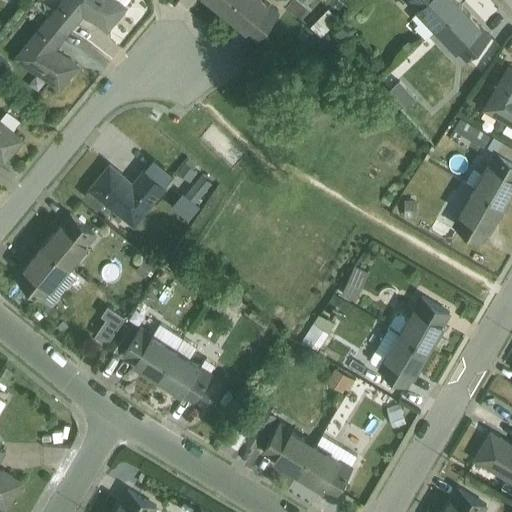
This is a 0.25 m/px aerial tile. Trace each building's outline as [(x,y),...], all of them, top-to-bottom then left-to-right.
[(128,5),(121,0),(55,0),(48,9),(69,27),(83,10),(108,30),(128,5)] [(211,0),(225,11),(233,0),(211,0)] [(259,39),(283,9),(272,0),(233,0),(225,11),(259,39)] [(309,23),(326,9),(318,0),(300,0),(294,6),(309,23)] [(413,0),(439,26),(464,1),(463,0),(413,0)] [(469,57),(494,32),(464,1),(439,26),(469,57)] [(324,8),(312,28),(322,35),(335,14),(324,8)] [(69,27),(48,9),(14,51),(59,87),(80,61),(57,42),(69,27)] [(11,57),(0,47),(0,64),(2,67),(11,57)] [(511,62),(509,61),(484,105),(511,120),(511,62)] [(388,91),(405,111),(417,101),(400,81),(388,91)] [(461,114),(455,125),(485,142),(491,131),(461,114)] [(25,139),(0,118),(0,158),(5,163),(25,139)] [(465,177),(477,184),(506,200),(511,190),(511,154),(490,142),(482,155),(479,153),(465,177)] [(109,161),(88,187),(135,224),(166,184),(145,167),(135,181),(109,161)] [(186,193),(200,205),(216,185),(203,173),(186,193)] [(477,184),(456,221),(485,238),(506,200),(477,184)] [(406,214),(418,214),(418,196),(406,197),(406,214)] [(99,232),(72,209),(44,242),(71,265),(99,232)] [(71,265),(44,242),(16,276),(43,299),(71,265)] [(171,264),(185,273),(193,262),(178,253),(171,264)] [(342,290),(356,297),(369,267),(355,261),(342,290)] [(422,290),(401,327),(431,345),(453,308),(422,290)] [(226,303),(236,310),(244,298),(235,291),(226,303)] [(314,322),(303,340),(319,350),(330,332),(314,322)] [(179,346),(143,323),(124,352),(160,375),(179,346)] [(401,327),(379,365),(410,383),(431,345),(401,327)] [(215,369),(179,346),(160,375),(197,398),(215,369)] [(335,366),(326,384),(348,395),(357,378),(335,366)] [(212,375),(201,409),(217,413),(227,380),(212,375)] [(238,408),(228,439),(243,443),(252,413),(238,408)] [(300,470),(319,440),(282,417),(263,447),(300,470)] [(511,439),(491,427),(474,455),(511,476),(511,439)] [(337,493),(356,463),(319,440),(300,470),(337,493)] [(0,448),(0,505),(6,509),(22,483),(4,472),(0,470),(0,460),(6,451),(0,448)] [(481,511),(489,500),(459,483),(442,511),(481,511)] [(115,511),(153,511),(156,507),(128,491),(115,511)]
